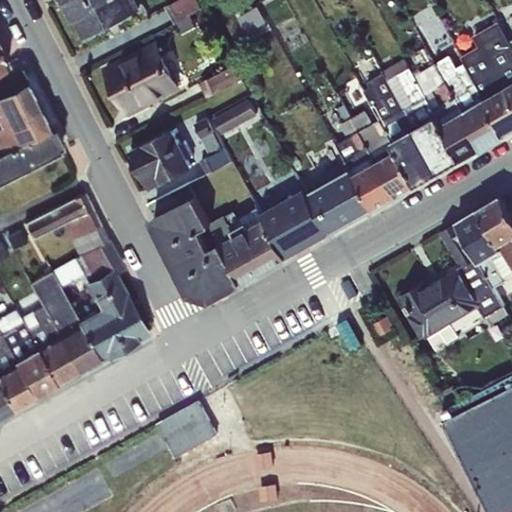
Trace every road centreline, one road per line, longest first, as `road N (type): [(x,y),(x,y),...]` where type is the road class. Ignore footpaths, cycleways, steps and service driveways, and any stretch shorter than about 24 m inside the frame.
road 1 (residential): [(17,0),(190,343)]
road 2 (residential): [(190,343),(511,155)]
road 3 (residential): [(0,452),(190,343)]
